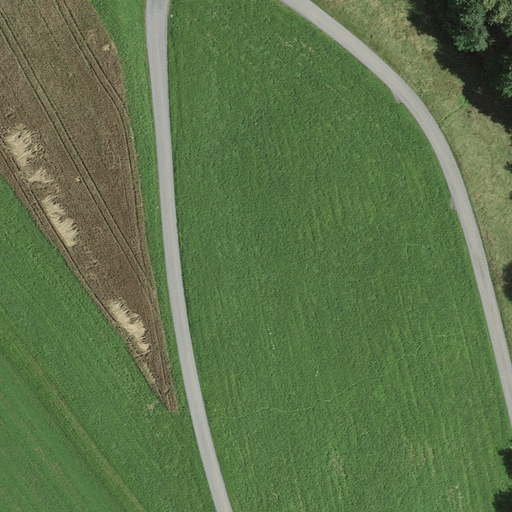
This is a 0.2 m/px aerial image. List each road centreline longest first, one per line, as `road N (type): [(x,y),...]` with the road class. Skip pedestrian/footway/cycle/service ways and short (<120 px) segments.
road 1 (track): [(228,511),(179,281),(164,0)]
road 2 (track): [(281,0),(398,84),(432,123),(457,179),(511,402)]
